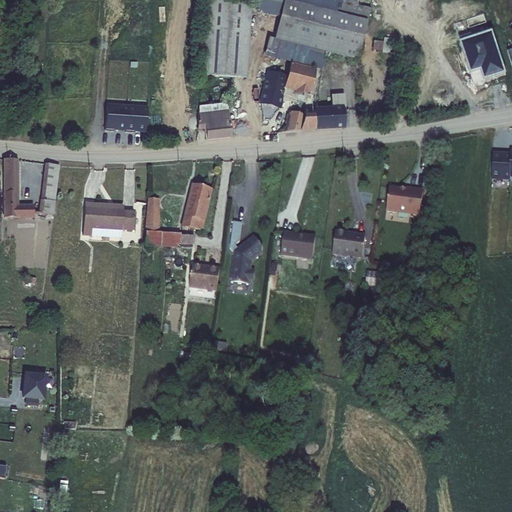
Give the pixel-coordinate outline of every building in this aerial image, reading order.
[(264,58),(290,64),(316,71),(322,72),(324,63),(322,62),(324,55),(358,63),(370,9),(358,6),(359,3),(347,0),(259,0),(256,14),(279,19),(274,41),(268,39),(264,58)] [(251,6),(206,3),(201,78),(246,81),(251,6)] [(460,44),(473,85),(484,81),(483,77),(492,74),(494,78),(505,75),(492,34),(460,44)] [(290,64),(286,78),(283,91),(284,92),(293,93),(293,95),(307,98),(308,96),(309,96),(310,95),(314,78),(316,71),(290,64)] [(283,91),(286,78),(266,73),(259,105),(280,111),(282,102),(284,92),(283,91)] [(324,81),(314,78),(310,95),(311,95),(319,97),(324,81)] [(284,92),(282,102),(296,105),(298,99),(309,102),(311,95),(310,95),(309,96),(308,96),(307,98),(293,95),(293,93),(284,92)] [(330,97),(331,110),(343,109),(343,110),(345,110),(344,96),(330,97)] [(226,103),(212,104),(213,113),(227,111),(226,103)] [(199,106),(198,129),(203,128),(205,140),(230,137),(227,111),(213,113),(212,104),(199,106)] [(135,134),(146,134),(147,108),(107,105),(105,131),(114,131),(114,133),(125,133),(125,132),(135,133),(135,134)] [(331,110),(305,112),(304,117),(300,133),(344,132),(343,110),(343,109),(331,110)] [(285,134),(300,133),(304,117),(288,113),(287,117),(290,118),(285,134)] [(282,119),(275,118),(271,132),(278,133),(282,119)] [(510,178),(511,153),(493,152),(493,180),(510,181),(510,178)] [(5,193),(3,193),(3,205),(17,204),(18,159),(3,158),(5,193)] [(42,179),(44,179),(41,212),(53,213),(58,162),(44,160),(42,179)] [(212,188),(191,183),(180,227),(202,230),(212,188)] [(388,188),(385,212),(418,216),(422,191),(405,189),(404,192),(398,191),(397,189),(388,188)] [(145,231),(159,231),(159,199),(147,198),(144,224),(145,231)] [(123,210),(123,204),(84,202),(82,236),(90,236),(91,228),(121,230),(122,230),(122,229),(132,230),(133,212),(133,210),(123,210)] [(34,215),(34,204),(17,204),(3,205),(3,216),(34,215)] [(242,223),(233,222),(230,248),(235,254),(231,282),(248,284),(248,281),(254,276),(249,271),(250,261),(262,252),(262,247),(256,239),(251,239),(238,249),(235,244),(239,241),(242,223)] [(121,238),(121,230),(91,228),(90,236),(102,237),(109,237),(121,238)] [(159,231),(145,231),(144,246),(177,247),(177,244),(179,244),(180,247),(192,247),(192,244),(194,244),(194,235),(180,234),(180,233),(159,231)] [(284,233),(281,255),(313,259),(315,237),(284,233)] [(362,259),(365,236),(351,235),(350,236),(346,235),(346,234),(335,233),(332,255),(362,259)] [(219,270),(190,267),(188,288),(217,291),(219,270)] [(25,376),(23,399),(43,401),(45,378),(25,376)]
